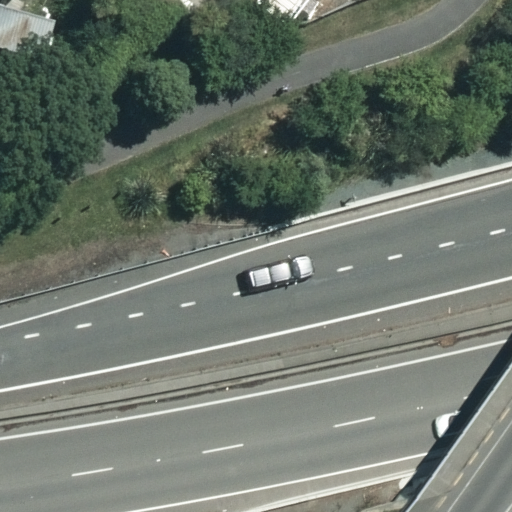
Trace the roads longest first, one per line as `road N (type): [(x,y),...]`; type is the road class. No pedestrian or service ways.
road 1 (trunk): [(0,352),(171,317),(511,228)]
road 2 (trunk): [(511,370),(342,413),(0,475)]
